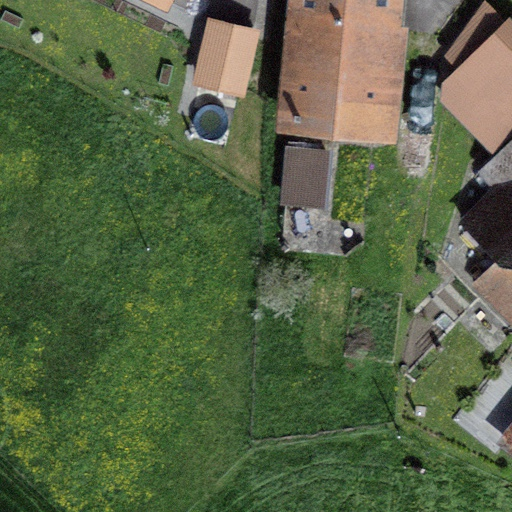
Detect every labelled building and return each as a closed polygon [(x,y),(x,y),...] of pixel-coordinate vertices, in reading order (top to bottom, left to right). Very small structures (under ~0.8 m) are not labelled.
[(384,0),(303,0),(294,139),(374,145),(384,0)] [(511,31),(481,8),(437,66),(497,112),(511,92),(511,31)] [(256,24),(220,15),(200,99),(236,107),(256,24)] [(511,279),(511,138),(442,199),(511,279)] [(289,150),(284,202),(318,205),(323,153),(289,150)]
